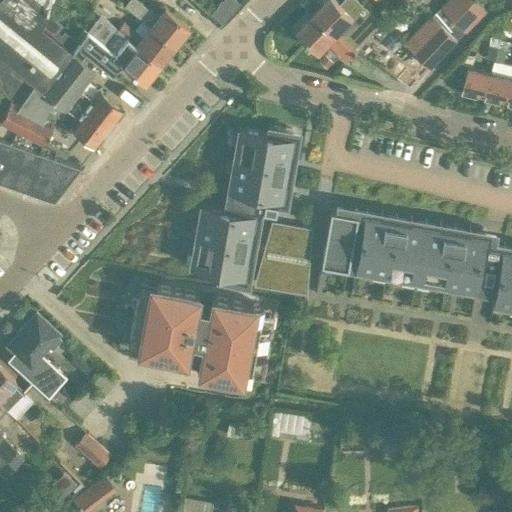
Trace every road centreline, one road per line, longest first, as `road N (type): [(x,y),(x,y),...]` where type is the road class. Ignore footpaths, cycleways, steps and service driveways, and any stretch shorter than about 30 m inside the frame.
road 1 (residential): [(511,143),(279,86),(230,42)]
road 2 (residential): [(61,230),(230,42)]
